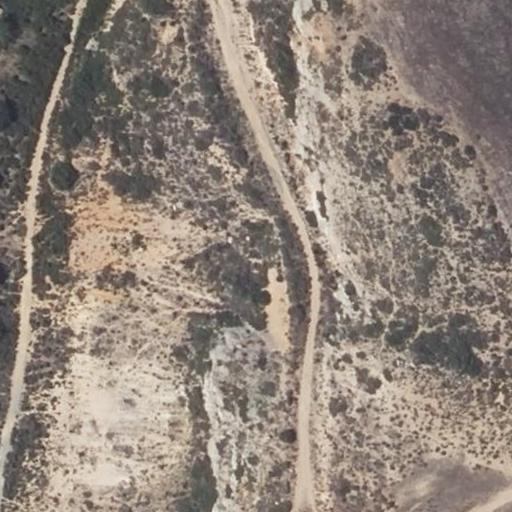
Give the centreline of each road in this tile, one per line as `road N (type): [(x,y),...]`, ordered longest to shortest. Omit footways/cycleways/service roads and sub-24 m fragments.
road 1 (track): [(231,0),(227,21),(313,288),(326,511)]
road 2 (track): [(0,458),(12,392),(28,141),(82,0)]
